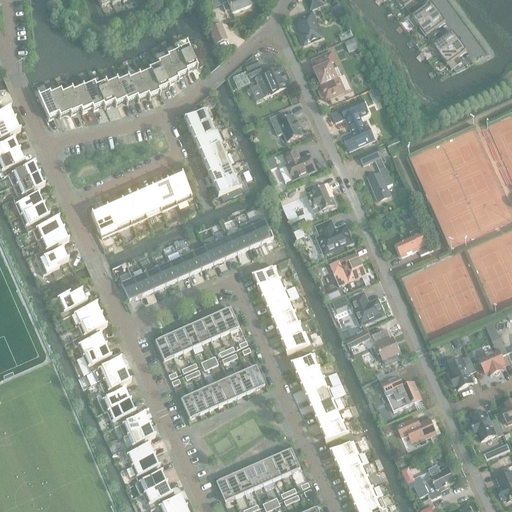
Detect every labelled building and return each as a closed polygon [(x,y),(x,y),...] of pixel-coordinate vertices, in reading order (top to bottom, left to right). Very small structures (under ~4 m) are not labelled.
[(98,0),(103,8),(113,4),(113,3),(111,0),(98,0)] [(251,8),(248,0),(232,0),(226,2),(227,4),(222,6),(225,13),(230,11),(232,16),(251,8)] [(325,5),(322,0),(308,0),(306,1),(310,12),(325,5)] [(415,1),(416,0),(396,0),(394,1),(402,11),(405,8),(409,13),(419,6),(415,1)] [(416,31),(438,14),(431,4),(422,11),(419,6),(409,13),(413,18),(409,21),(416,31)] [(323,39),(313,15),(312,14),(295,21),(302,36),(299,37),(300,39),(300,40),(300,41),(301,43),(302,44),(303,45),(304,47),(323,39)] [(437,30),(445,24),(438,14),(416,31),(419,29),(426,38),(427,37),(430,42),(440,35),(437,30)] [(227,41),(221,25),(209,30),(215,45),(227,41)] [(440,57),(460,43),(452,33),(444,40),(440,35),(430,42),(434,47),(433,48),(440,57)] [(354,40),(345,44),(349,53),(358,49),(354,40)] [(458,59),(467,53),(460,43),(440,57),(447,67),(448,66),(452,71),(461,64),(458,59)] [(197,70),(186,45),(185,45),(187,49),(178,53),(177,51),(176,52),(178,55),(187,77),(188,76),(187,74),(197,70)] [(187,77),(178,55),(168,60),(168,58),(167,58),(169,62),(178,83),(179,83),(178,81),(187,77)] [(342,78),(331,55),(313,63),(317,72),(316,73),(322,87),(320,88),(322,91),(319,92),(319,94),(321,98),(323,99),(325,98),(326,101),(346,92),(350,90),(345,77),(342,78)] [(178,83),(169,62),(159,66),(158,65),(159,69),(168,88),(169,90),(170,90),(169,87),(178,83)] [(261,74),(257,65),(256,62),(245,67),(250,79),(261,74)] [(168,88),(159,69),(150,73),(149,71),(148,72),(150,75),(159,95),(159,97),(160,96),(159,93),(168,88)] [(285,90),(280,79),(282,78),(278,69),(262,76),(271,97),(285,90)] [(159,95),(150,75),(140,80),(139,76),(138,76),(139,78),(148,97),(149,101),(150,101),(149,99),(159,95)] [(148,97),(139,78),(129,82),(128,78),(127,78),(128,80),(136,100),(138,104),(139,103),(138,102),(148,97)] [(136,100),(128,80),(118,84),(116,80),(116,81),(116,83),(125,102),(127,106),(128,106),(127,104),(136,100)] [(125,102),(116,83),(107,87),(105,83),(104,83),(105,85),(114,105),(116,108),(116,106),(125,102)] [(114,105),(105,85),(96,89),(94,85),(93,86),(94,87),(103,108),(104,111),(105,110),(104,109),(114,105)] [(103,108),(94,87),(84,91),(83,88),(82,88),(83,90),(92,111),(93,113),(94,113),(103,108)] [(92,111),(83,90),(73,94),(72,90),(71,90),(72,92),(81,113),(82,116),(83,115),(92,111)] [(81,113),(72,92),(62,96),(60,92),(60,93),(60,94),(69,114),(71,118),(72,118),(71,117),(81,113)] [(69,114),(60,94),(51,99),(49,95),(48,95),(49,97),(59,118),(60,120),(60,118),(69,114)] [(59,118),(49,97),(40,101),(38,97),(37,97),(48,123),(49,122),(59,118)] [(374,142),(367,128),(365,129),(360,119),(367,115),(368,113),(363,101),(331,115),(336,125),(345,121),(352,135),(343,139),(350,154),(374,142)] [(13,122),(9,112),(11,111),(10,110),(2,114),(0,108),(0,128),(15,122),(15,121),(13,122)] [(211,123),(207,112),(207,111),(183,122),(184,123),(185,122),(190,132),(188,133),(211,123)] [(183,116),(185,121),(192,118),(190,113),(183,116)] [(284,121),(282,115),(270,120),(278,138),(283,135),(287,144),(303,137),(299,130),(300,130),(297,123),(297,124),(293,117),(284,121)] [(12,137),(20,133),(20,132),(18,133),(14,123),(16,122),(15,122),(0,128),(0,141),(2,141),(4,146),(15,142),(12,137)] [(216,134),(212,123),(212,122),(211,123),(188,133),(188,134),(190,133),(195,143),(193,144),(220,132),(216,134)] [(198,155),(224,143),(220,133),(220,132),(193,144),(193,145),(195,144),(199,154),(198,155)] [(18,153),(13,143),(15,142),(4,146),(2,141),(0,141),(0,161),(18,154),(20,153),(19,152),(18,153)] [(226,155),(222,145),(225,144),(225,143),(224,143),(198,155),(198,156),(200,155),(204,165),(203,166),(226,155)] [(382,160),(379,154),(377,149),(358,157),(363,168),(382,160)] [(316,172),(309,158),(300,162),(296,153),(284,158),(288,167),(286,168),(293,183),(301,179),(301,181),(303,182),(308,179),(309,177),(308,176),(316,172)] [(14,168),(24,164),(24,163),(23,164),(18,154),(0,161),(0,172),(1,174),(0,174),(1,175),(1,174),(3,179),(3,180),(16,174),(14,168)] [(231,166),(226,156),(227,156),(226,155),(203,166),(203,167),(205,166),(209,176),(207,177),(208,177),(231,166)] [(38,177),(33,167),(35,166),(34,165),(27,169),(24,164),(14,168),(16,174),(3,180),(8,178),(12,188),(12,189),(39,177),(39,176),(38,177)] [(212,188),(213,189),(214,188),(236,177),(231,167),(231,166),(208,177),(208,178),(210,177),(214,187),(212,188)] [(387,189),(393,186),(386,169),(379,172),(380,175),(368,180),(378,204),(391,199),(387,189)] [(192,201),(181,176),(181,177),(181,178),(173,182),(172,181),(167,183),(166,183),(166,185),(176,207),(176,208),(177,207),(191,201),(192,201)] [(37,192),(44,188),(44,187),(42,188),(38,178),(40,177),(39,177),(12,189),(13,189),(17,199),(13,201),(13,202),(26,196),(28,201),(39,197),(37,192)] [(241,189),(241,188),(236,177),(214,188),(219,198),(217,199),(218,200),(228,195),(230,200),(243,195),(241,189)] [(176,207),(166,185),(158,189),(157,187),(152,190),(151,190),(151,192),(160,211),(161,214),(162,214),(176,207)] [(336,207),(333,199),(330,200),(325,188),(306,196),(315,216),(324,212),(324,213),(328,212),(328,210),(336,207)] [(160,211),(151,192),(143,195),(142,194),(137,196),(136,196),(136,197),(136,198),(146,221),(147,221),(146,217),(160,211)] [(42,208),(38,198),(39,197),(28,201),(26,196),(13,202),(15,207),(15,208),(16,207),(20,217),(19,217),(20,218),(44,208),(44,207),(42,208)] [(146,221),(136,198),(128,202),(127,201),(122,203),(121,203),(121,205),(131,227),(131,228),(132,227),(146,221)] [(131,227),(121,205),(113,209),(112,207),(106,210),(106,209),(106,210),(106,212),(116,234),(117,234),(131,227)] [(38,223),(49,219),(49,218),(47,219),(45,215),(46,214),(44,208),(20,218),(25,229),(25,230),(25,229),(27,234),(40,229),(38,223)] [(116,234),(106,212),(98,215),(97,214),(91,216),(101,241),(102,240),(116,234)] [(62,232),(57,222),(59,221),(59,220),(51,224),(49,219),(38,223),(40,229),(27,234),(27,235),(32,233),(37,243),(36,243),(36,244),(64,232),(64,231),(62,232)] [(272,241),(264,223),(254,228),(252,225),(251,225),(252,228),(253,228),(260,245),(265,243),(266,244),(271,242),(272,241)] [(352,244),(345,228),(338,231),(334,230),(334,229),(333,229),(331,223),(317,229),(321,239),(318,240),(325,256),(352,244)] [(253,228),(252,228),(242,233),(240,230),(239,231),(240,234),(241,233),(248,250),(254,248),(254,249),(259,247),(261,246),(260,245),(253,228)] [(434,252),(427,236),(422,238),(418,230),(410,234),(412,240),(411,240),(410,239),(403,242),(404,244),(395,248),(399,256),(400,256),(402,259),(418,252),(421,258),(434,252)] [(61,246),(69,243),(68,242),(67,243),(62,233),(64,232),(36,244),(37,244),(41,254),(34,258),(50,251),(52,256),(63,252),(61,246)] [(303,237),(301,232),(295,235),(297,240),(303,237)] [(249,252),(248,250),(241,233),(240,234),(230,238),(229,235),(227,236),(228,239),(229,239),(236,256),(242,253),(242,254),(247,252),(249,252)] [(229,239),(228,239),(218,243),(217,240),(215,241),(216,244),(217,244),(224,261),(230,258),(230,260),(235,258),(237,257),(236,256),(229,239)] [(225,262),(224,261),(217,244),(216,244),(206,249),(205,246),(203,246),(204,249),(205,249),(213,266),(218,264),(218,265),(223,263),(225,262)] [(205,249),(204,249),(194,254),(193,251),(191,252),(192,255),(193,254),(201,271),(206,269),(206,270),(211,268),(213,267),(213,266),(205,249)] [(56,268),(68,263),(68,262),(65,256),(63,257),(61,253),(63,252),(52,256),(50,251),(34,258),(36,263),(36,264),(37,264),(43,277),(42,277),(43,278),(59,271),(59,270),(57,271),(56,268)] [(201,273),(201,271),(193,254),(192,255),(182,259),(181,256),(179,257),(180,260),(181,260),(189,277),(194,274),(194,275),(199,273),(199,274),(201,273)] [(366,277),(357,255),(330,267),(339,289),(366,277)] [(181,260),(180,260),(170,264),(169,261),(167,262),(169,265),(177,282),(182,280),(182,281),(187,279),(189,278),(189,277),(181,260)] [(177,283),(177,282),(169,265),(158,270),(157,267),(155,267),(157,270),(165,287),(170,285),(171,286),(175,284),(177,283)] [(157,270),(146,275),(145,272),(143,273),(145,276),(145,275),(153,292),(158,290),(159,291),(163,289),(165,288),(165,287),(157,270)] [(277,270),(253,280),(253,281),(255,280),(260,290),(258,291),(280,281),(275,271),(277,270)] [(145,275),(145,276),(135,280),(133,277),(132,278),(141,298),(146,295),(147,296),(152,294),(153,294),(153,292),(145,275)] [(141,298),(132,278),(130,279),(131,282),(121,286),(127,300),(128,303),(129,305),(142,299),(141,298)] [(280,281),(258,291),(258,292),(260,291),(264,301),(263,302),(286,292),(282,282),(282,281),(280,281)] [(363,294),(361,290),(348,296),(349,300),(363,294)] [(286,292),(263,302),(263,303),(265,302),(269,312),(268,313),(291,303),(287,293),(287,292),(286,292)] [(76,309),(87,304),(85,305),(80,295),(82,294),(82,293),(69,299),(68,296),(70,296),(69,295),(57,300),(57,301),(59,300),(65,314),(59,316),(60,317),(62,321),(62,322),(78,314),(76,309)] [(368,306),(364,296),(350,302),(355,312),(354,312),(361,328),(384,317),(377,302),(368,306)] [(291,303),(268,313),(268,314),(270,313),(274,323),(272,324),(273,324),(296,314),(291,303),(292,303),(291,303)] [(100,318),(95,308),(97,307),(97,306),(89,309),(87,304),(76,309),(78,314),(62,322),(70,319),(75,329),(74,329),(75,329),(102,317),(101,317),(100,318)] [(239,330),(230,310),(229,311),(229,312),(226,313),(225,312),(222,314),(221,314),(220,314),(229,335),(239,330)] [(229,335),(220,314),(219,315),(220,316),(217,318),(216,316),(212,318),(211,319),(220,339),(229,335)] [(296,314),(273,324),(273,325),(274,324),(279,334),(277,335),(301,325),(296,314)] [(99,332),(107,329),(106,328),(105,329),(100,319),(102,318),(102,317),(75,329),(75,330),(78,328),(83,338),(72,343),(72,344),(88,337),(90,342),(101,337),(99,332)] [(220,339),(211,319),(210,319),(211,320),(207,322),(207,320),(203,322),(201,323),(210,343),(220,339)] [(210,343),(201,323),(201,324),(198,326),(197,325),(194,326),(193,326),(192,327),(201,347),(210,343)] [(301,325),(277,335),(278,336),(279,335),(284,345),(282,346),(304,336),(299,326),(301,325)] [(201,347),(192,327),(192,328),(189,330),(188,329),(184,330),(182,331),(192,351),(201,347)] [(192,351),(182,331),(183,333),(179,334),(179,333),(175,335),(175,334),(173,335),(182,355),(192,351)] [(349,350),(371,339),(367,333),(346,343),(349,350)] [(304,336),(282,346),(282,347),(284,346),(289,356),(287,357),(287,358),(297,353),(299,358),(312,353),(315,351),(313,346),(314,346),(314,345),(309,335),(309,334),(304,336)] [(399,355),(393,341),(386,344),(382,334),(374,337),(379,347),(377,348),(383,362),(385,361),(386,363),(391,361),(391,359),(399,355)] [(182,355),(173,335),(173,337),(170,338),(169,337),(166,339),(164,339),(173,359),(182,355)] [(104,349),(100,339),(101,338),(101,337),(90,342),(88,337),(72,344),(74,349),(74,350),(78,348),(82,358),(82,359),(106,348),(104,349)] [(464,348),(460,338),(453,341),(457,351),(464,348)] [(173,359),(164,339),(164,341),(161,342),(160,341),(156,343),(154,343),(163,364),(173,359)] [(505,368),(501,358),(507,356),(501,340),(493,344),(497,353),(479,361),(486,376),(489,375),(490,378),(493,377),(496,378),(498,377),(499,376),(500,374),(503,372),(502,369),(505,368)] [(100,364),(111,359),(109,360),(104,349),(106,349),(106,348),(82,359),(83,359),(87,369),(87,370),(88,370),(90,375),(102,369),(100,364)] [(302,363),(292,368),(292,369),(294,368),(298,378),(297,379),(320,368),(319,369),(314,359),(316,358),(315,357),(315,358),(312,353),(299,358),(302,363)] [(473,353),(468,356),(469,358),(472,364),(477,362),(473,353)] [(469,376),(476,373),(469,358),(462,361),(463,363),(448,369),(451,377),(449,378),(450,381),(450,384),(450,386),(451,387),(453,388),(455,391),(457,390),(458,392),(473,385),(469,376)] [(124,373),(119,363),(121,362),(121,361),(111,365),(109,360),(111,360),(111,359),(100,364),(102,369),(90,375),(89,375),(90,376),(98,372),(102,382),(99,384),(126,372),(124,373)] [(264,388),(258,374),(256,368),(246,373),(254,393),(256,392),(260,390),(259,389),(263,388),(263,389),(264,388)] [(320,368),(297,379),(297,380),(299,379),(303,389),(302,390),(323,380),(319,370),(321,369),(320,369),(320,368)] [(121,388),(131,384),(130,383),(129,384),(124,374),(126,373),(126,372),(99,384),(99,385),(104,395),(99,397),(112,392),(115,397),(125,392),(123,393),(121,388)] [(254,393),(246,373),(236,377),(245,397),(247,396),(251,394),(250,393),(253,392),(254,393)] [(414,385),(415,385),(414,384),(403,389),(396,373),(379,381),(384,393),(394,414),(415,405),(422,402),(422,401),(421,401),(414,385)] [(245,397),(236,377),(227,381),(236,401),(237,400),(241,398),(241,397),(244,396),(245,397)] [(323,380),(302,390),(302,391),(304,390),(308,400),(306,401),(307,401),(330,391),(334,390),(333,389),(329,379),(329,378),(328,378),(323,380)] [(236,401),(227,381),(218,385),(227,405),(228,404),(232,403),(231,401),(235,400),(235,401),(236,401)] [(227,405),(218,385),(208,389),(217,409),(219,409),(219,408),(223,407),(222,406),(225,404),(226,405),(227,405)] [(217,409),(208,389),(199,393),(207,414),(209,413),(213,411),(213,410),(216,408),(217,409)] [(330,391),(307,401),(307,402),(308,401),(313,411),(311,412),(335,402),(335,401),(330,391)] [(103,415),(130,403),(127,397),(126,398),(124,393),(126,393),(125,392),(115,397),(112,392),(99,397),(99,398),(100,398),(102,402),(98,404),(99,405),(99,404),(103,415)] [(207,414),(199,393),(190,397),(199,417),(200,417),(204,415),(203,414),(207,412),(207,414)] [(199,417),(190,397),(180,402),(189,422),(191,421),(195,419),(194,418),(198,416),(198,418),(199,417)] [(335,402),(311,412),(312,413),(313,412),(318,422),(316,423),(340,413),(340,412),(339,412),(335,402)] [(511,402),(509,402),(507,404),(506,406),(503,407),(505,410),(501,412),(508,427),(511,425),(511,402)] [(124,419),(135,414),(133,415),(129,405),(131,404),(130,403),(103,415),(103,416),(107,414),(109,419),(109,420),(111,424),(112,425),(114,430),(127,424),(124,419)] [(340,413),(316,423),(316,424),(318,423),(323,433),(321,434),(345,424),(345,423),(344,423),(340,413)] [(148,428),(144,418),(145,417),(145,416),(136,420),(134,416),(135,415),(135,414),(124,419),(127,424),(114,430),(114,431),(125,426),(130,436),(126,437),(126,438),(150,427),(148,428)] [(503,436),(497,421),(490,424),(486,415),(471,421),(472,423),(470,424),(471,428),(470,430),(470,432),(472,433),(474,434),(475,437),(477,436),(481,444),(496,438),(497,439),(503,436)] [(436,436),(430,421),(415,428),(412,422),(397,428),(402,440),(409,437),(413,447),(418,444),(419,446),(422,447),(426,445),(427,443),(426,441),(436,436)] [(345,424),(321,434),(323,434),(327,444),(326,445),(336,441),(338,446),(354,439),(352,434),(350,435),(349,434),(345,424)] [(394,433),(392,426),(382,430),(385,437),(394,433)] [(147,442),(155,439),(155,438),(153,439),(149,429),(150,428),(150,427),(126,438),(127,438),(129,443),(124,445),(125,446),(127,450),(123,452),(124,452),(136,447),(139,452),(150,447),(149,447),(147,442)] [(334,454),(331,456),(333,456),(337,466),(335,467),(336,467),(359,457),(363,456),(363,455),(362,455),(358,445),(363,442),(360,437),(354,439),(338,446),(331,449),(334,454)] [(511,453),(507,446),(505,447),(502,455),(503,457),(511,453)] [(153,459),(148,448),(150,448),(150,447),(139,452),(136,447),(124,452),(124,453),(124,452),(126,457),(126,458),(131,468),(131,469),(154,458),(153,459)] [(301,472),(297,462),(292,451),(291,452),(292,453),(288,455),(288,454),(284,455),(282,456),(291,476),(301,472)] [(291,476),(282,456),(282,457),(279,459),(279,458),(275,459),(273,460),(282,480),(291,476)] [(359,457),(336,467),(337,467),(342,477),(340,478),(364,468),(364,467),(359,457)] [(150,473),(159,469),(157,470),(153,459),(155,459),(154,458),(131,469),(136,479),(136,480),(138,484),(152,478),(150,473)] [(282,480),(273,460),(273,461),(270,463),(269,462),(265,464),(265,463),(263,464),(273,484),(282,480)] [(400,471),(407,468),(404,462),(397,465),(400,471)] [(273,484),(263,464),(264,466),(260,467),(260,466),(256,468),(256,467),(254,468),(263,488),(273,484)] [(444,467),(421,479),(432,501),(441,496),(439,494),(445,491),(444,489),(455,484),(448,471),(447,472),(444,467)] [(263,488),(254,468),(254,470),(251,471),(251,470),(247,472),(245,473),(254,492),(263,488)] [(364,468),(340,478),(341,478),(342,478),(347,488),(345,489),(369,479),(369,478),(364,468)] [(165,486),(160,476),(162,475),(162,474),(161,474),(159,470),(160,470),(159,469),(150,473),(152,478),(138,484),(138,485),(135,486),(135,487),(140,497),(139,497),(140,498),(167,486),(166,485),(165,486)] [(413,483),(408,471),(403,473),(409,485),(413,483)] [(511,472),(511,473),(511,474),(497,481),(501,489),(499,490),(504,503),(507,502),(507,504),(510,503),(511,503),(511,472)] [(254,492),(245,473),(245,474),(242,475),(241,474),(237,476),(235,477),(245,497),(254,492)] [(245,497),(235,477),(236,478),(232,479),(232,478),(228,480),(226,481),(235,501),(245,497)] [(369,479),(345,489),(347,489),(352,499),(350,500),(373,489),(369,479)] [(235,501),(226,481),(226,482),(223,484),(223,482),(219,484),(217,485),(226,505),(235,501)] [(161,501),(171,497),(171,496),(170,497),(165,487),(167,486),(140,498),(143,496),(148,507),(148,508),(148,507),(150,511),(163,507),(161,501)] [(373,489),(350,500),(352,500),(356,510),(355,511),(378,500),(374,490),(374,489),(373,489)] [(185,510),(180,500),(182,499),(181,498),(174,502),(171,497),(172,497),(171,497),(161,501),(163,507),(150,511),(152,511),(155,511),(181,511),(186,510),(186,509),(185,510)] [(378,500),(355,511),(357,511),(382,511),(386,510),(381,499),(379,500),(378,500)]
